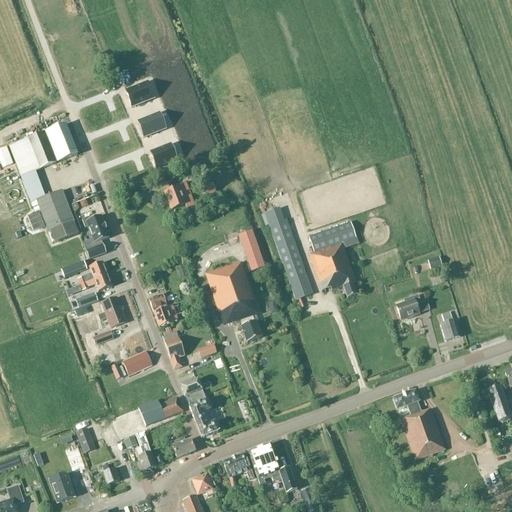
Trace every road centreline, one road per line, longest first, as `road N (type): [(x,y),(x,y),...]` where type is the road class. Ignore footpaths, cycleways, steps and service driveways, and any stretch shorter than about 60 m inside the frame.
road 1 (unclassified): [(206,460),(69,111)]
road 2 (tertiary): [(206,460),(511,347)]
